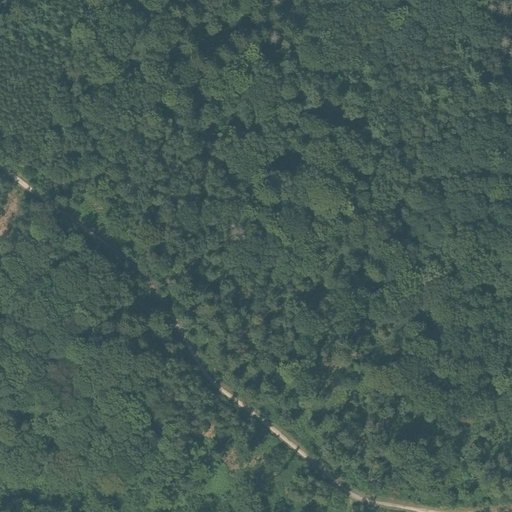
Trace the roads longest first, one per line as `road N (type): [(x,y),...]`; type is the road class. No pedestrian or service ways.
road 1 (track): [(0,168),(154,287),(208,378),(350,494)]
road 2 (unknown): [(423,186),(402,196),(343,173),(285,46),(245,0)]
